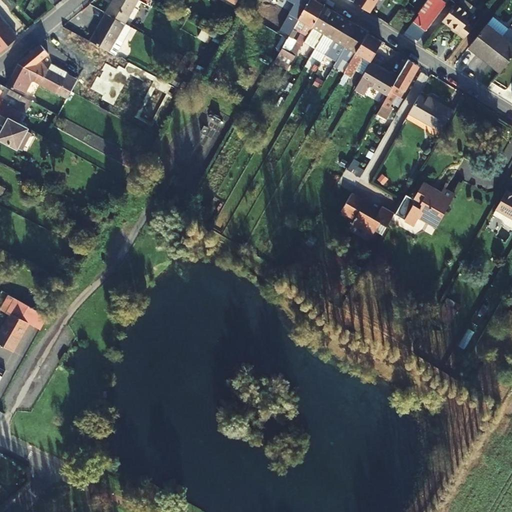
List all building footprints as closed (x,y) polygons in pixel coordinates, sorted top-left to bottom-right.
[(16,5),(11,0),(0,0),(0,1),(10,11),(16,5)] [(112,0),(106,11),(125,22),(136,0),(140,0),(146,3),(147,0),(112,0)] [(264,0),(255,0),(247,15),(248,15),(254,19),(265,0),(264,0)] [(285,70),(302,42),(323,7),(324,5),(315,0),(307,0),(285,38),(271,61),(285,70)] [(289,0),(293,3),(288,12),(290,14),(279,34),(285,38),(307,0),(289,0)] [(351,2),(367,12),(375,0),(352,0),(352,1),(351,2)] [(428,7),(423,3),(416,12),(418,13),(413,20),(419,25),(425,30),(440,11),(430,4),(428,7)] [(470,15),(455,3),(441,21),(456,33),(455,34),(461,39),(471,26),(465,21),(470,15)] [(302,42),(313,48),(333,13),(334,11),(324,5),(323,7),(302,42)] [(106,11),(91,39),(115,52),(122,39),(116,36),(125,22),(106,11)] [(324,54),(325,51),(344,19),(345,18),(334,11),(333,13),(313,48),(323,55),(324,54)] [(386,24),(393,29),(403,17),(397,12),(388,23),(386,24)] [(0,50),(15,38),(0,18),(0,50)] [(344,19),(325,51),(330,53),(337,41),(344,46),(355,26),(356,24),(345,18),(344,19)] [(410,35),(419,25),(413,20),(404,31),(410,35)] [(130,25),(125,22),(116,36),(122,39),(130,25)] [(468,47),(482,58),(501,35),(486,23),(468,47)] [(344,46),(354,52),(366,32),(366,31),(356,24),(355,26),(344,46)] [(417,40),(425,30),(419,25),(410,35),(417,40)] [(346,67),(343,72),(348,75),(360,55),(369,60),(380,43),(380,41),(366,32),(354,52),(346,67)] [(511,43),(501,35),(482,58),(500,72),(511,56),(511,43)] [(18,62),(70,90),(77,77),(67,72),(66,73),(64,77),(48,69),(39,59),(47,52),(40,43),(18,62)] [(332,66),(335,60),(324,54),(323,55),(321,59),(332,66)] [(403,90),(418,65),(407,58),(397,75),(387,93),(378,109),(393,118),(396,113),(386,108),(398,87),(403,90)] [(343,72),(346,67),(335,60),(332,66),(343,72)] [(70,90),(18,62),(6,83),(24,92),(32,79),(54,91),(55,90),(67,96),(70,90)] [(357,81),(354,87),(363,92),(367,86),(371,84),(387,93),(397,75),(390,71),(388,74),(368,62),(357,81)] [(64,77),(66,73),(51,64),(48,69),(64,77)] [(78,83),(74,93),(102,105),(107,95),(78,83)] [(0,112),(7,116),(16,121),(21,112),(0,101),(0,89),(0,112)] [(24,111),(30,100),(20,95),(14,106),(24,111)] [(451,110),(430,98),(428,102),(424,100),(416,95),(406,112),(440,131),(451,110)] [(27,126),(16,121),(7,116),(0,129),(0,138),(16,148),(27,126)] [(324,144),(316,160),(338,170),(346,154),(324,144)] [(430,190),(431,187),(422,182),(412,199),(419,203),(417,215),(435,225),(454,193),(442,187),(439,191),(438,194),(430,190)] [(511,218),(511,194),(504,190),(494,208),(511,218)] [(378,210),(350,194),(339,213),(352,220),(349,224),(371,236),(377,223),(385,227),(393,214),(380,207),(378,210)] [(96,238),(90,234),(86,242),(91,245),(96,238)] [(14,311),(0,335),(0,340),(16,350),(32,321),(42,327),(50,314),(31,304),(14,295),(7,307),(14,311)] [(447,296),(434,316),(448,324),(460,304),(447,296)] [(0,367),(4,370),(13,356),(0,347),(0,367)]
